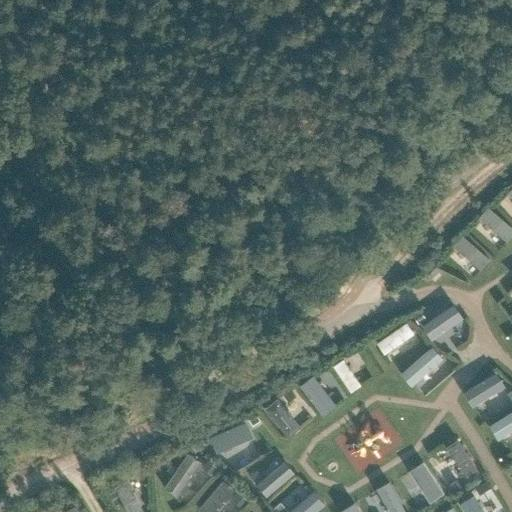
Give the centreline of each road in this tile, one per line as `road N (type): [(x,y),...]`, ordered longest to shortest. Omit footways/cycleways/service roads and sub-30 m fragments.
road 1 (unclassified): [(357,306),(229,395),(0,505)]
road 2 (track): [(511,152),(457,197),(357,306)]
